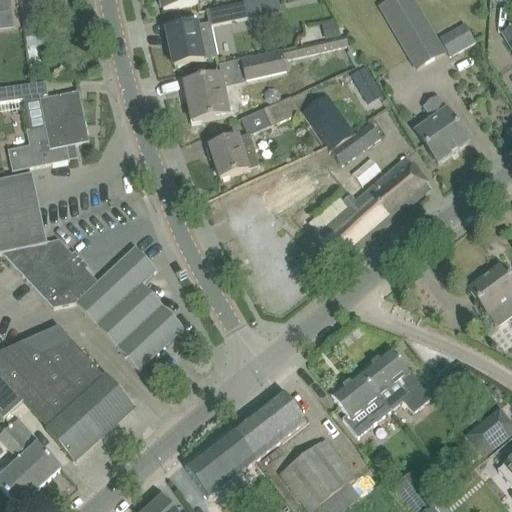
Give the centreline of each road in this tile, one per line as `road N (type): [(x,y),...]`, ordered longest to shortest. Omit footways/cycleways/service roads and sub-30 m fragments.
road 1 (residential): [(263,367),(182,235),(142,131),(109,0)]
road 2 (tertiary): [(91,511),(263,367)]
road 3 (tertiary): [(341,302),(511,176)]
road 4 (unclassified): [(511,380),(341,302)]
